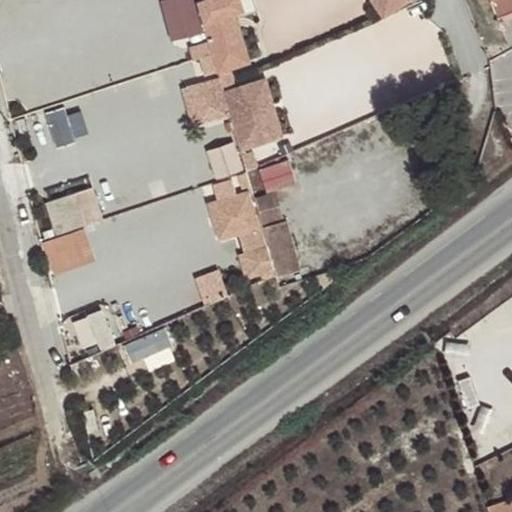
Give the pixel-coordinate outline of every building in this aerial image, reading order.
[(218,0),(201,0),(204,10),(219,3),(218,0)] [(377,0),(387,16),(413,0),(377,0)] [(511,0),(495,0),(500,13),(511,8),(511,0)] [(241,23),(236,24),(249,74),(254,73),(241,23)] [(236,24),(209,30),(225,95),(236,92),(233,78),(249,74),(236,24)] [(205,65),(217,61),(214,49),(193,55),(197,68),(205,65)] [(209,82),(221,80),(217,61),(205,65),(209,82)] [(153,102),(171,97),(166,82),(148,87),(153,102)] [(193,94),(202,130),(230,122),(222,87),(193,94)] [(265,91),(280,149),(284,147),(269,90),(265,91)] [(227,101),(242,159),(280,149),(265,91),(227,101)] [(194,132),(202,130),(193,94),(185,96),(194,132)] [(444,102),(441,96),(423,104),(426,110),(421,112),(427,126),(463,111),(456,96),(444,102)] [(83,125),(100,119),(95,105),(78,110),(83,125)] [(391,146),(420,134),(410,112),(382,124),(391,146)] [(243,162),(247,178),(260,175),(256,158),(243,162)] [(243,197),(251,195),(247,180),(240,183),(243,197)] [(73,202),(83,231),(96,227),(86,197),(73,202)] [(261,235),(252,198),(215,208),(225,245),(261,235)] [(47,211),(57,243),(84,234),(83,231),(73,202),(47,211)] [(217,247),(225,245),(215,208),(208,210),(217,247)] [(265,241),(281,236),(275,212),(258,216),(265,241)] [(68,269),(90,262),(83,239),(61,246),(68,269)] [(290,240),(266,246),(279,295),(303,289),(290,240)] [(209,303),(235,292),(223,266),(197,277),(209,303)] [(266,301),(277,297),(268,269),(245,275),(253,298),(264,295),(266,301)] [(248,300),(253,298),(245,275),(240,278),(248,300)] [(107,348),(122,341),(106,306),(75,319),(87,344),(102,337),(107,348)] [(172,323),(128,340),(135,359),(179,342),(172,323)] [(495,511),(511,511),(511,499),(493,504),(495,511)]
